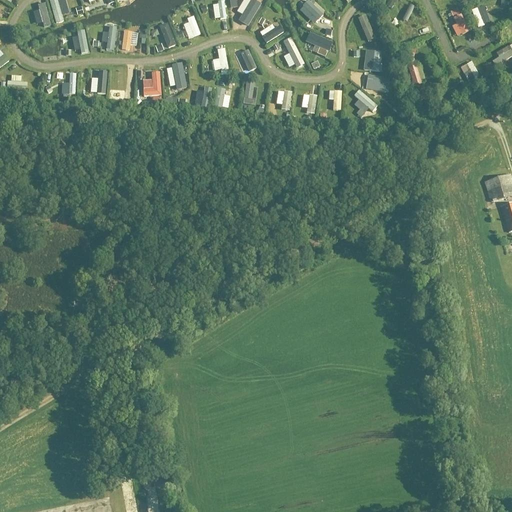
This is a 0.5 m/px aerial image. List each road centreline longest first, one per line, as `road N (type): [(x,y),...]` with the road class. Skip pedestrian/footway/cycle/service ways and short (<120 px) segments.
road 1 (track): [(0,117),(410,161),(472,511)]
road 2 (track): [(0,429),(326,238),(381,201),(414,165),(511,105)]
